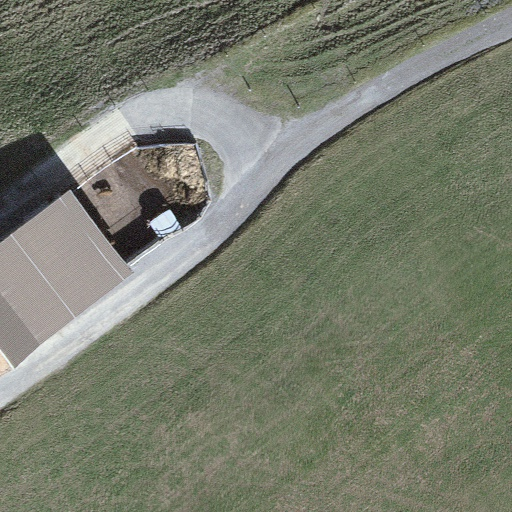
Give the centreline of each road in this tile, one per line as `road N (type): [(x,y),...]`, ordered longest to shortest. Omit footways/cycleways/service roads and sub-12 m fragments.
road 1 (track): [(0,393),(174,267),(270,160),(336,115),(511,23)]
road 2 (track): [(0,208),(140,114),(176,103),(224,117),(270,160)]
